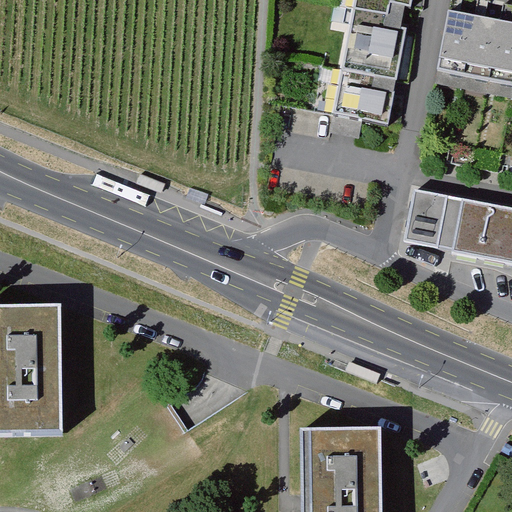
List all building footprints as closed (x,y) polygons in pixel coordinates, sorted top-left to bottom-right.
[(406,0),(343,0),(319,123),(380,135),(406,0)] [(511,35),(438,22),(427,81),(511,96),(511,35)] [(511,221),(404,200),(394,253),(511,275),(511,221)] [(42,322),(0,322),(0,447),(43,448),(42,322)] [(363,511),(362,443),(293,444),(294,511),(363,511)]
